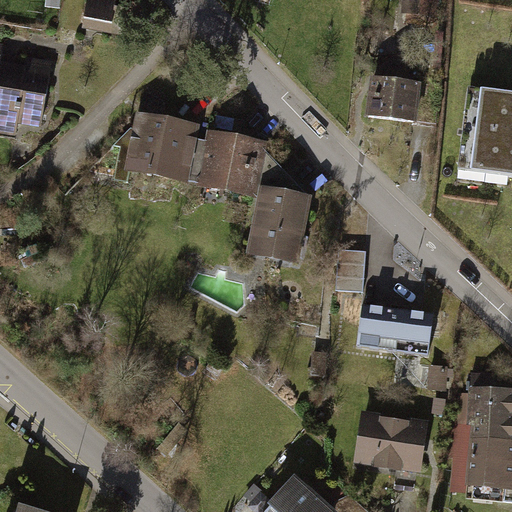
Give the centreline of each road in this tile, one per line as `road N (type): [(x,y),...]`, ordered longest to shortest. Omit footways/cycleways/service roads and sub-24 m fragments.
road 1 (residential): [(511,324),(188,0)]
road 2 (residential): [(0,369),(159,511)]
